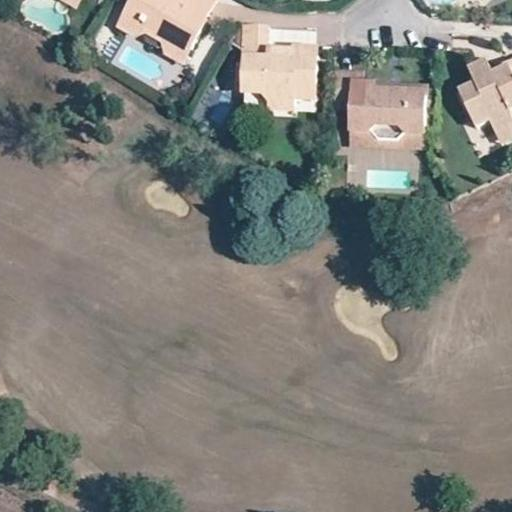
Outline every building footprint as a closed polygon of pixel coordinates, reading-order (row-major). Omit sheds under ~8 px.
[(185,0),(184,3),(180,9),(168,2),(168,0),(130,0),(121,17),(139,28),(144,43),(153,48),(165,43),(184,54),(214,0),(185,0)] [(184,3),(177,0),(168,0),(168,2),(180,9),(184,3)] [(115,26),(144,43),(139,28),(121,17),(115,26)] [(249,56),(248,90),(264,91),(274,104),(295,106),(295,100),(316,100),(319,53),(296,50),(296,55),(295,62),(275,61),(276,54),(268,53),(270,27),(240,25),(231,41),(244,49),(244,56),(249,56)] [(179,63),(184,54),(165,43),(153,48),(179,63)] [(296,55),(276,54),(275,61),(295,62),(296,55)] [(494,74),(491,67),(488,62),(481,59),(469,66),(476,80),(459,89),(477,124),(489,118),(498,133),(511,126),(511,57),(504,61),(508,67),(494,74)] [(504,61),(491,67),(494,74),(508,67),(504,61)] [(353,112),(352,134),(368,135),(378,144),(398,145),(408,136),(424,137),(427,93),(398,92),(398,100),(373,99),(374,91),(362,90),(362,78),(337,77),(335,110),(353,112)] [(295,113),(295,106),(274,104),(264,91),(248,90),(246,111),(295,113)] [(398,92),(374,91),(373,99),(398,100),(398,92)] [(511,137),(511,126),(498,133),(503,143),(511,137)] [(423,151),(424,137),(408,136),(398,145),(378,144),(368,135),(352,134),(352,148),(423,151)]
